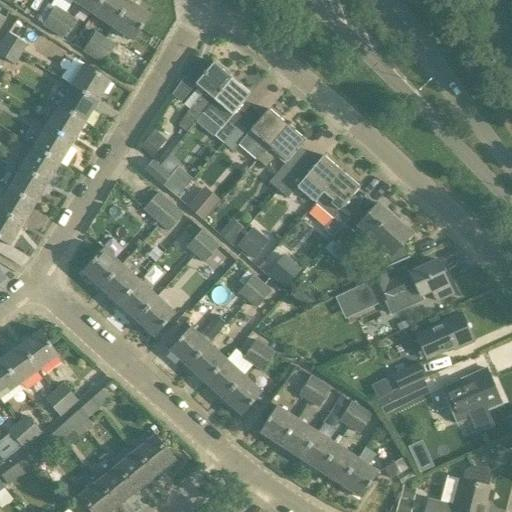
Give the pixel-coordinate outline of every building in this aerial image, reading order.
[(50,0),(48,3),(54,7),(55,6),(65,13),(72,2),(73,0),(50,0)] [(73,0),(72,2),(92,15),(101,0),(73,0)] [(101,0),(92,15),(112,28),(129,2),(126,0),(101,0)] [(112,28),(105,38),(114,44),(121,34),(133,42),(144,49),(156,31),(145,23),(150,16),(129,2),(112,28)] [(65,13),(55,6),(54,7),(42,26),(52,32),(65,13)] [(62,39),(75,20),(65,13),(52,32),(62,39)] [(105,38),(95,32),(82,51),(92,58),(105,38)] [(27,45),(8,33),(1,43),(21,55),(27,45)] [(115,45),(114,44),(105,38),(92,58),(103,65),(115,45)] [(0,44),(0,55),(15,65),(21,55),(1,43),(0,44)] [(202,112),(231,78),(214,63),(196,84),(204,91),(186,113),(178,126),(186,133),(202,113),(202,112)] [(71,86),(98,102),(111,81),(84,65),(71,86)] [(231,78),(202,112),(202,113),(209,119),(221,106),(231,115),(250,94),(231,78)] [(98,102),(71,86),(58,106),(85,123),(98,102)] [(85,123),(58,106),(46,127),(72,143),(85,123)] [(268,146),(286,125),(268,109),(250,130),(247,133),(238,126),(223,144),(232,152),(238,145),(256,160),(268,146)] [(229,118),(213,136),(223,144),(238,126),(229,118)] [(286,125),(268,146),(256,160),(266,168),(278,154),(287,161),(305,140),(286,125)] [(72,143),(46,127),(33,148),(60,164),(72,143)] [(151,158),(166,141),(154,130),(139,147),(151,158)] [(60,164),(33,148),(21,168),(47,184),(60,164)] [(315,203),(323,192),(341,171),(323,156),(305,177),(303,180),(293,172),(278,191),(287,199),(297,187),(315,203)] [(152,161),(143,171),(161,187),(171,176),(152,161)] [(284,164),(269,183),(278,191),(293,172),(284,164)] [(47,184),(21,168),(8,189),(35,205),(47,184)] [(171,176),(161,187),(174,199),(192,180),(178,168),(171,176)] [(341,171),(323,192),(315,203),(333,218),(323,230),(332,238),(347,220),(339,212),(360,187),(341,171)] [(201,220),(219,200),(204,187),(187,207),(201,220)] [(35,205),(8,189),(0,201),(0,211),(22,226),(35,205)] [(150,217),(159,224),(174,207),(158,193),(143,210),(150,217)] [(347,220),(332,238),(328,243),(342,254),(356,239),(372,254),(382,264),(383,268),(408,258),(402,244),(410,235),(377,205),(358,226),(349,218),(347,220)] [(159,224),(167,232),(183,214),(174,207),(159,224)] [(22,226),(0,211),(0,241),(9,247),(22,226)] [(231,244),(239,235),(237,233),(239,230),(229,222),(219,234),(231,244)] [(252,260),(268,241),(252,228),(236,246),(252,260)] [(201,230),(186,248),(195,256),(210,238),(201,230)] [(204,263),(219,246),(210,238),(195,256),(204,263)] [(99,289),(120,265),(102,248),(81,272),(99,289)] [(285,289),(301,270),(283,255),(267,274),(285,289)] [(376,305),(404,293),(410,306),(423,300),(421,296),(431,291),(436,303),(452,295),(436,261),(396,279),(397,281),(390,285),(385,274),(366,283),(376,305)] [(120,265),(99,289),(117,305),(138,281),(120,265)] [(253,275),(238,293),(247,301),(262,283),(253,275)] [(138,281),(117,305),(134,321),(156,297),(138,281)] [(256,308),(271,291),(262,283),(247,301),(256,308)] [(298,303),(304,307),(310,300),(305,296),(298,303)] [(156,297),(134,321),(153,337),(174,314),(156,297)] [(472,342),(460,313),(440,321),(441,324),(414,335),(424,360),(452,348),(453,351),(472,342)] [(186,367),(208,343),(190,327),(168,351),(186,367)] [(19,345),(38,370),(58,356),(39,330),(19,345)] [(254,340),(242,359),(252,366),(265,346),(254,340)] [(208,343),(186,367),(204,383),(226,360),(208,343)] [(38,370),(19,345),(0,358),(18,384),(38,370)] [(263,372),(275,353),(265,346),(252,366),(263,372)] [(0,397),(18,384),(0,358),(0,397)] [(226,360),(204,383),(222,399),(243,376),(226,360)] [(418,362),(391,374),(399,390),(423,379),(425,378),(418,362)] [(468,418),(475,433),(491,426),(485,411),(500,404),(485,369),(440,389),(455,424),(468,418)] [(243,376),(222,399),(240,416),(262,392),(243,376)] [(311,376),(298,395),(308,402),(321,382),(311,376)] [(53,392),(68,408),(92,386),(84,377),(69,391),(62,383),(53,392)] [(383,415),(429,393),(423,379),(399,390),(376,401),(383,415)] [(318,408),(331,389),(321,382),(308,402),(318,408)] [(102,389),(86,403),(94,412),(110,398),(102,389)] [(68,408),(53,392),(45,400),(59,416),(68,408)] [(351,401),(338,421),(349,428),(361,408),(351,401)] [(87,431),(93,426),(87,419),(94,412),(86,403),(70,417),(84,433),(87,431)] [(279,446),(297,420),(276,406),(259,433),(279,446)] [(361,408),(349,428),(358,434),(359,434),(371,415),(361,408)] [(41,433),(26,416),(17,424),(32,440),(41,433)] [(73,431),(77,436),(84,433),(70,417),(55,431),(62,440),(73,431)] [(297,420),(279,446),(300,459),(317,433),(297,420)] [(8,432),(23,448),(32,440),(17,424),(8,432)] [(32,452),(27,456),(34,465),(62,440),(55,431),(32,452)] [(317,433),(300,459),(320,472),(337,446),(317,433)] [(135,451),(155,475),(174,459),(154,435),(135,451)] [(337,446),(320,472),(340,485),(357,459),(346,452),(337,446)] [(357,459),(340,485),(360,499),(378,472),(369,466),(376,456),(364,448),(357,459)] [(116,466),(136,491),(155,475),(135,451),(116,466)] [(412,459),(418,472),(432,466),(426,453),(412,459)] [(383,469),(390,479),(410,468),(404,457),(383,469)] [(24,474),(17,463),(0,475),(8,486),(24,474)] [(97,481),(117,506),(136,491),(116,466),(97,481)] [(481,511),(488,488),(490,477),(485,469),(472,466),(465,470),(462,481),(446,477),(439,504),(427,501),(424,511),(481,511)] [(0,507),(1,509),(7,504),(8,505),(11,502),(10,502),(12,500),(4,488),(5,488),(0,481),(0,507)] [(109,511),(117,506),(97,481),(77,497),(89,511),(109,511)] [(400,497),(413,501),(416,488),(403,485),(400,497)] [(395,511),(410,511),(413,503),(399,499),(395,511)]
